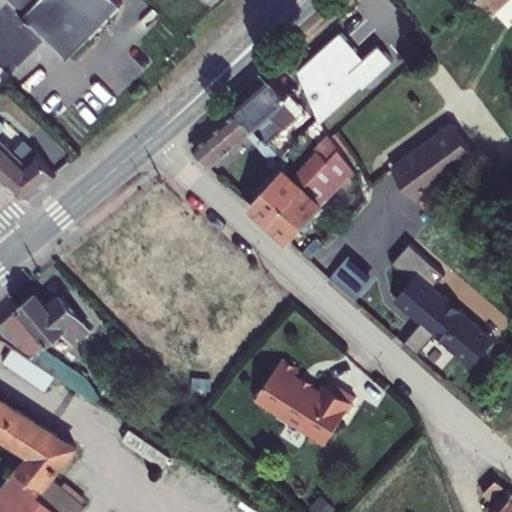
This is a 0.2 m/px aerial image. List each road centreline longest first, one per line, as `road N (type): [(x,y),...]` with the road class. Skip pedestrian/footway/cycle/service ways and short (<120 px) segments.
road 1 (unclassified): [(149,141),(511,462)]
road 2 (secondary): [(303,0),(149,141)]
road 3 (secondary): [(149,141),(31,239)]
